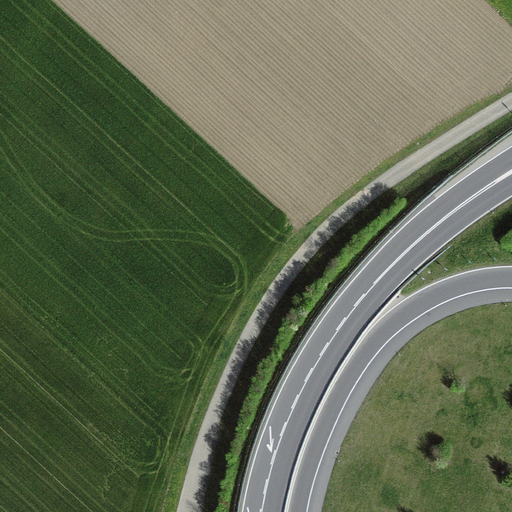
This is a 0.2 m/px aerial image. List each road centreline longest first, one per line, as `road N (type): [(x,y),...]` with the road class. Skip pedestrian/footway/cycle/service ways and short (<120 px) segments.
road 1 (motorway): [(297,511),(325,423),(371,343),(445,290),(511,277)]
road 2 (trunk): [(374,284),(296,401),(261,511)]
road 3 (motorway): [(511,158),(433,213),(374,284)]
road 4 (trunk): [(511,185),(374,284)]
